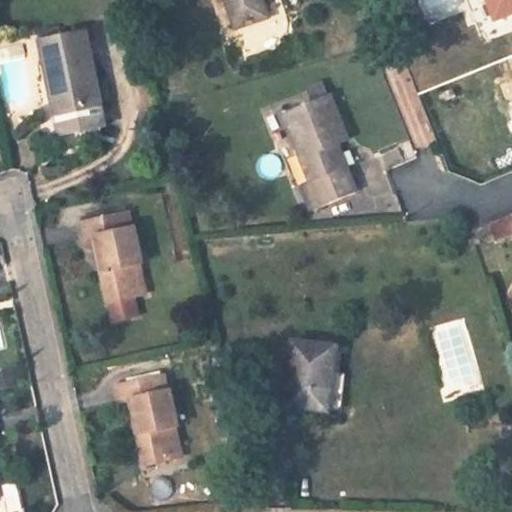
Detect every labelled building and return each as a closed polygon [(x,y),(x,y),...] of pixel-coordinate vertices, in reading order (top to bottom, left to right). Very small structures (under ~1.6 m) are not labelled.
[(237,0),(248,31),(281,19),(274,0),(237,0)] [(511,0),(486,0),(494,22),(511,15),(511,0)] [(42,41),(49,77),(57,75),(64,111),(56,112),(61,135),(106,126),(88,32),(58,38),(56,28),(42,31),(44,41),(42,41)] [(57,75),(49,77),(56,112),(64,111),(57,75)] [(343,141),(356,134),(338,89),(292,109),(316,172),(304,176),(315,205),(360,187),(343,141)] [(132,296),(134,295),(128,264),(141,262),(132,212),(78,222),(81,238),(101,234),(107,267),(99,268),(105,300),(106,300),(110,320),(135,315),(132,296)] [(511,234),(511,217),(500,222),(506,237),(511,234)] [(147,293),(141,262),(128,264),(134,295),(147,293)] [(287,405),(330,414),(342,349),(298,341),(287,405)] [(144,469),(174,464),(167,431),(181,429),(172,378),(121,388),(124,405),(137,402),(144,435),(137,437),(144,469)] [(187,461),(181,429),(167,431),(174,464),(187,461)]
